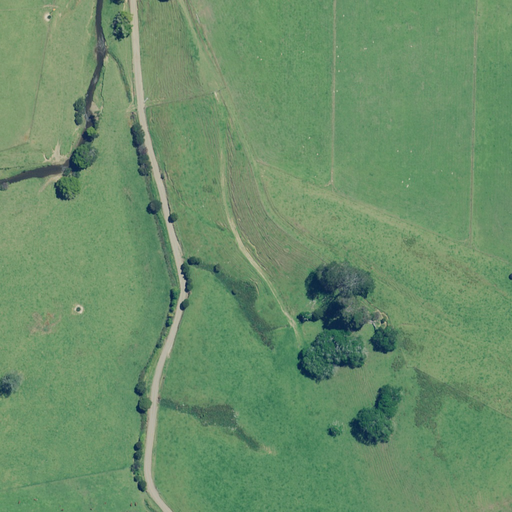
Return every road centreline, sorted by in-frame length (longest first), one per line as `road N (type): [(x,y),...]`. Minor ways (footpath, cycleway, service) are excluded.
road 1 (track): [(133,0),(141,108),(186,282),(156,392),(150,460),(153,489),(170,511)]
road 2 (track): [(183,0),(272,213),(317,247),(511,355)]
